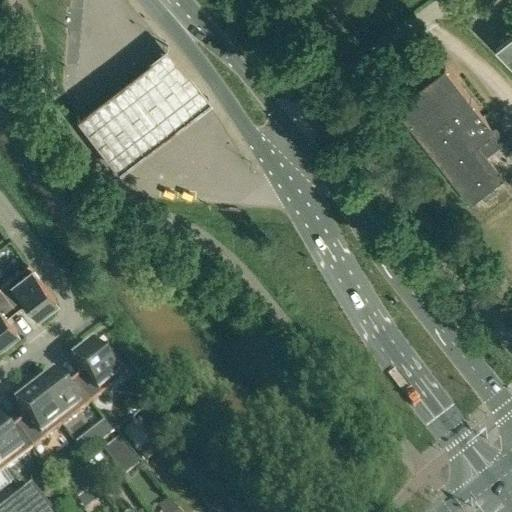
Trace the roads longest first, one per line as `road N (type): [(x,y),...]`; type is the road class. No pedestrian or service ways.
road 1 (primary): [(281,148),(328,250),(388,346),(486,475)]
road 2 (primary): [(511,421),(336,188),(281,148)]
road 3 (residential): [(0,378),(84,312),(0,204)]
road 4 (primary): [(281,148),(165,0)]
